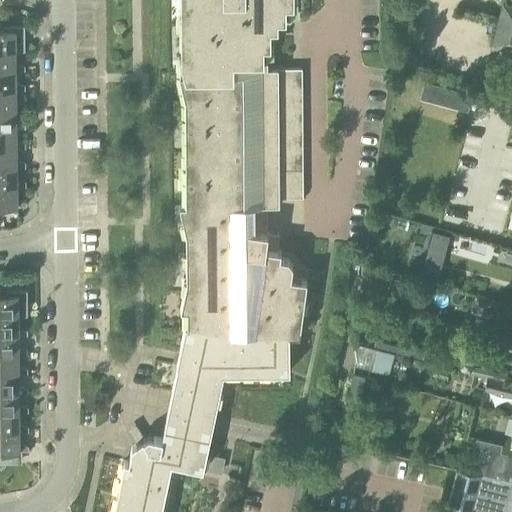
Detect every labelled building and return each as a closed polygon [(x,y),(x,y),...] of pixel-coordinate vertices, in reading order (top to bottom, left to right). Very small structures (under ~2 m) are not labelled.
[(246,318),(301,326),(307,280),(291,278),(293,265),(289,259),(280,257),(281,251),(278,250),(280,234),(255,231),(255,206),(280,206),(280,198),(304,198),(303,68),(268,68),(268,58),(274,57),(274,24),(275,24),(275,15),(283,15),(283,0),(291,0),(290,0),(184,0),(185,58),(191,58),(191,72),(179,72),(183,90),(191,90),(191,98),(185,98),(186,204),(180,204),(184,223),(192,223),(192,233),(187,233),(187,280),(193,280),(193,290),(185,290),(181,309),(198,309),(198,322),(193,322),(193,321),(192,321),(192,324),(185,324),(185,326),(233,325),(233,319),(246,318)] [(511,5),(504,3),(493,45),(511,49),(511,5)] [(0,50),(24,50),(24,25),(3,25),(3,30),(0,29),(0,50)] [(0,69),(26,69),(26,66),(16,63),(16,51),(24,51),(24,50),(0,50),(0,69)] [(0,88),(26,88),(26,85),(17,82),(17,71),(26,71),(26,69),(0,69),(0,88)] [(499,77),(475,71),(471,87),(495,93),(499,77)] [(468,111),(473,94),(425,81),(421,98),(468,111)] [(0,107),(26,107),(26,104),(17,102),(17,90),(26,90),(26,88),(0,88),(0,107)] [(0,127),(26,127),(26,124),(18,121),(17,109),(26,109),(26,107),(0,107),(0,127)] [(26,127),(0,127),(0,146),(26,146),(26,143),(18,140),(18,129),(26,129),(26,127)] [(26,146),(0,146),(0,165),(27,165),(27,162),(18,160),(18,148),(27,148),(26,146)] [(0,186),(27,186),(27,182),(19,179),(18,167),(27,167),(27,165),(0,165),(0,186)] [(27,186),(0,186),(0,205),(19,205),(19,206),(27,206),(27,201),(19,199),(19,187),(27,187),(27,186)] [(439,278),(451,235),(433,230),(421,273),(439,278)] [(388,295),(395,272),(363,264),(360,290),(359,294),(377,299),(378,293),(388,295)] [(0,313),(28,313),(28,311),(20,308),(20,295),(0,294),(0,313)] [(0,333),(28,333),(28,330),(21,327),(20,315),(28,315),(28,313),(0,313),(0,333)] [(300,335),(301,326),(246,318),(233,319),(233,325),(185,326),(177,364),(184,365),(181,381),(175,379),(172,391),(178,393),(173,418),(167,446),(162,444),(163,438),(149,435),(145,438),(138,428),(139,427),(137,424),(129,429),(131,432),(130,433),(137,443),(132,446),(131,451),(129,461),(124,460),(113,511),(154,511),(165,461),(203,469),(204,467),(203,466),(212,427),(216,406),(217,406),(224,373),(290,372),(290,335),(300,335)] [(28,335),(28,333),(0,333),(0,352),(28,352),(28,349),(20,347),(20,335),(28,335)] [(511,339),(493,335),(489,349),(511,355),(511,339)] [(0,352),(0,371),(29,372),(29,368),(20,366),(20,354),(28,354),(28,352),(0,352)] [(0,391),(29,392),(29,388),(20,385),(20,373),(29,374),(29,372),(0,371),(0,391)] [(489,378),(485,391),(511,397),(511,382),(505,381),(489,377),(489,378)] [(29,393),(29,392),(0,391),(0,410),(29,410),(29,407),(20,405),(20,393),(29,393)] [(0,430),(29,430),(29,427),(20,424),(20,412),(29,412),(29,410),(0,410),(0,430)] [(345,443),(384,451),(384,450),(386,431),(343,422),(342,442),(345,443)] [(29,431),(29,430),(0,430),(0,464),(3,464),(3,450),(20,450),(20,451),(30,451),(30,446),(20,443),(20,431),(29,431)] [(511,454),(492,450),(486,474),(511,480),(511,454)] [(451,491),(447,505),(448,505),(449,505),(450,501),(472,506),(471,511),(472,511),(473,507),(493,511),(511,511),(511,482),(482,474),(457,468),(451,491)]
